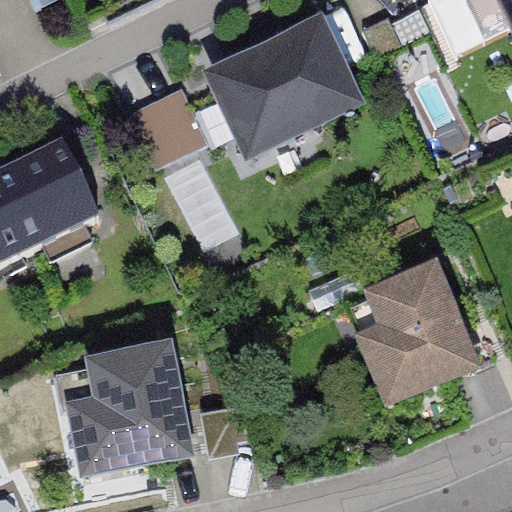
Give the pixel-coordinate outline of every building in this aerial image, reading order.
[(511,0),(442,0),(431,6),(458,62),(511,35),(511,0)] [(405,49),(392,23),(365,36),(378,63),(405,49)] [(322,38),(216,88),(252,162),(357,111),(322,38)] [(184,95),(133,120),(160,176),(212,151),(184,95)] [(130,192),(107,143),(76,158),(99,207),(130,192)] [(66,153),(0,185),(0,282),(104,231),(66,153)] [(346,316),(386,419),(481,382),(441,279),(346,316)] [(97,374),(105,414),(78,419),(89,477),(188,458),(169,361),(97,374)]
